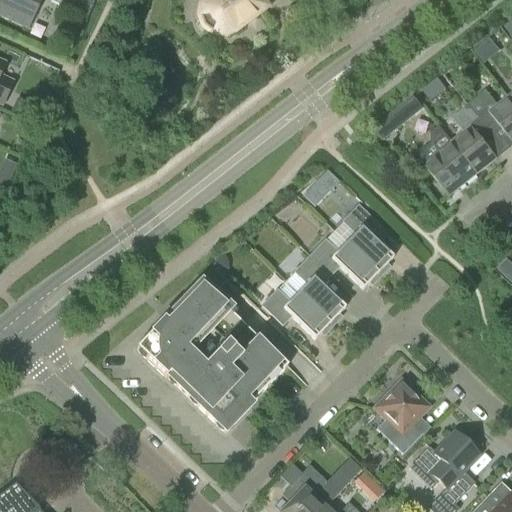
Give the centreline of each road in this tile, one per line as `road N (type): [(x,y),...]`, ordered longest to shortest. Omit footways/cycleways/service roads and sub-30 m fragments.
road 1 (tertiary): [(20,322),(439,0)]
road 2 (residential): [(402,322),(222,511)]
road 3 (unclassified): [(196,511),(20,322)]
road 4 (residential): [(511,428),(402,322)]
